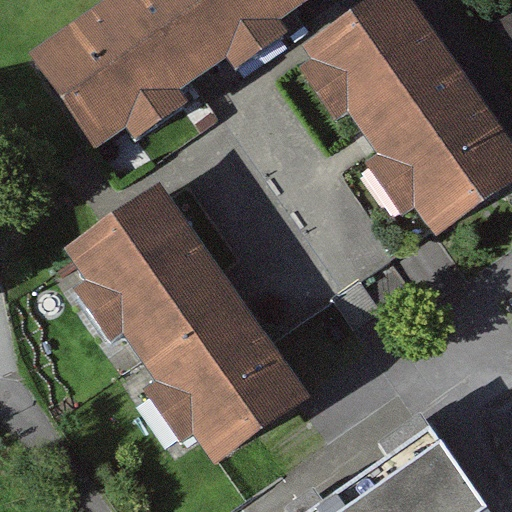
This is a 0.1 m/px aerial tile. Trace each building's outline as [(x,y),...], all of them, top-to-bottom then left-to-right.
[(300,0),(142,0),(38,72),(97,158),(309,12),(300,0)] [(511,157),(401,1),(314,62),(444,245),(511,196),(511,157)] [(511,25),(501,32),(511,51),(511,25)] [(72,267),(222,475),(318,407),(168,198),(72,267)] [(465,511),(425,453),(338,511),(465,511)]
